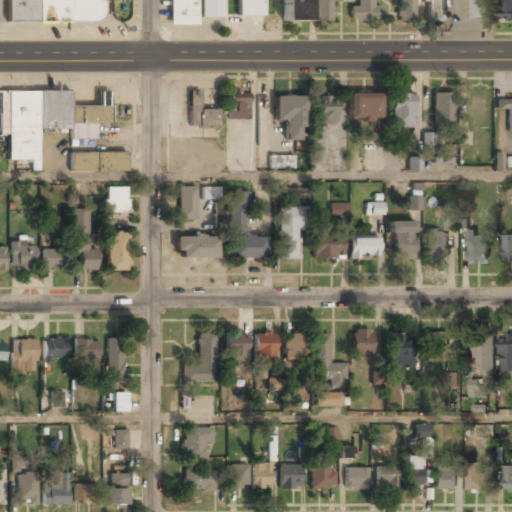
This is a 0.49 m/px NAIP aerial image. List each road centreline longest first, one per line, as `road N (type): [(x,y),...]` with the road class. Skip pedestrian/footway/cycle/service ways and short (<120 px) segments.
road 1 (residential): [(0,306),(511,296)]
road 2 (residential): [(149,0),(151,511)]
road 3 (tertiary): [(511,58),(0,59)]
